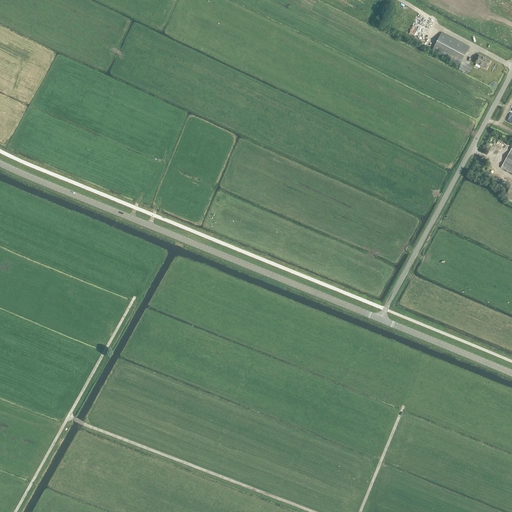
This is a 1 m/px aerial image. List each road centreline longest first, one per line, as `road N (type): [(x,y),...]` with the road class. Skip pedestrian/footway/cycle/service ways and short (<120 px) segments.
road 1 (tertiary): [(380,320),(0,163)]
road 2 (unclassified): [(380,320),(511,73)]
road 3 (tertiary): [(511,373),(380,320)]
